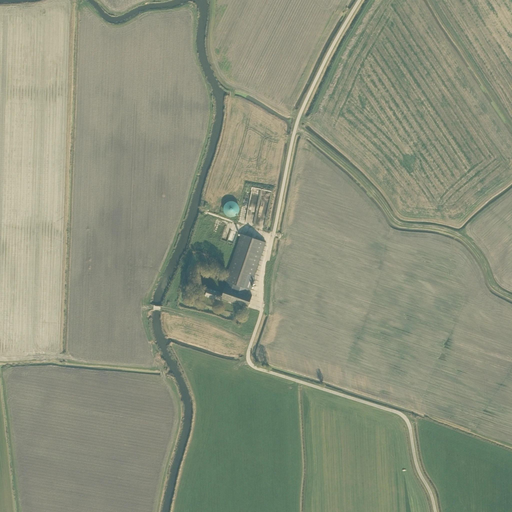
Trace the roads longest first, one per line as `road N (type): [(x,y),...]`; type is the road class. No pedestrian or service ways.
road 1 (track): [(296,129),(361,179),(393,219),(461,235),(495,287),(511,297)]
road 2 (unclassified): [(296,129),(360,0)]
